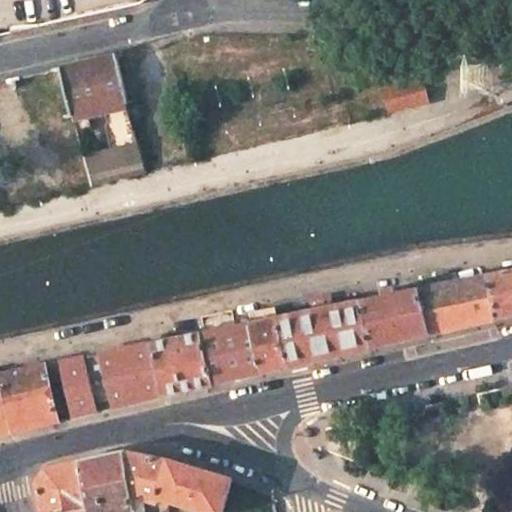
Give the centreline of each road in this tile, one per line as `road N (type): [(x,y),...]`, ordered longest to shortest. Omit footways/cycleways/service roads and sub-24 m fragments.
road 1 (residential): [(227,0),(511,15)]
road 2 (residential): [(511,351),(306,396)]
road 3 (residential): [(0,61),(196,0)]
road 4 (residential): [(306,396),(132,427)]
road 5 (residential): [(132,427),(218,443),(295,478)]
road 6 (residential): [(5,462),(132,427)]
